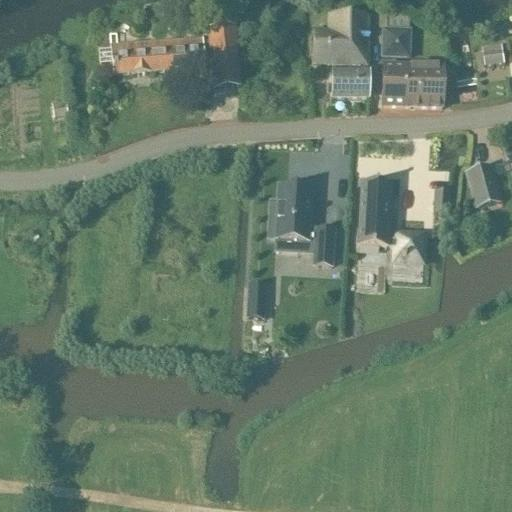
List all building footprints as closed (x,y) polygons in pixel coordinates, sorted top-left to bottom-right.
[(409,22),(385,13),(384,32),(381,32),(379,61),(409,62),(410,33),(408,33),(409,22)] [(331,65),(367,68),(368,68),(368,34),(367,18),(330,17),(328,36),(314,35),(311,67),(331,65)] [(212,90),(238,88),(234,28),(208,30),(212,90)] [(113,78),(203,71),(200,42),(111,48),(113,78)] [(505,66),(503,53),(483,56),(485,69),(505,66)] [(366,101),(367,68),(331,65),(330,100),(366,101)] [(402,109),(403,68),(382,68),(381,109),(402,109)] [(440,69),(403,68),(402,109),(440,110),(440,69)] [(65,107),(52,109),(54,122),(67,121),(65,107)] [(466,175),(476,212),(499,205),(489,168),(466,175)] [(392,258),(423,260),(424,236),(394,234),(394,241),(388,240),(391,186),(360,184),(356,247),(393,249),(392,258)] [(297,249),(314,250),(313,261),(331,262),(333,232),(315,231),(314,234),(307,234),(310,191),(278,189),(277,205),(270,205),(268,234),(298,236),(297,249)] [(448,193),(434,193),(432,215),(447,216),(448,193)] [(264,288),(248,287),(246,320),(263,321),(264,288)]
